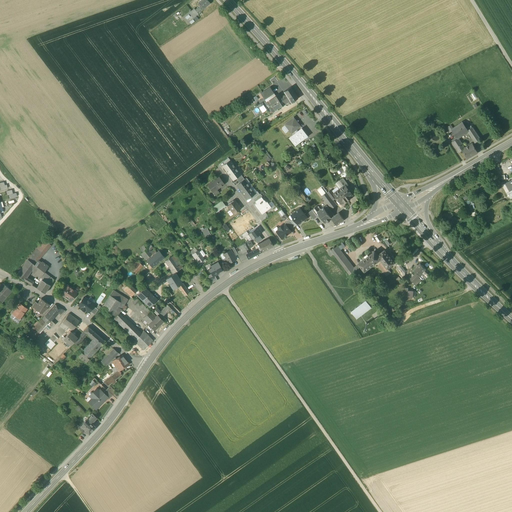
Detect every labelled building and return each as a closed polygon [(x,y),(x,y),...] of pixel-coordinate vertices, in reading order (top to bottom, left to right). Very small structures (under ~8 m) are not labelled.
[(200,0),(198,3),(200,6),(203,9),(210,3),(207,0),(200,0)] [(185,17),(191,24),(195,21),(189,14),(185,17)] [(260,93),(264,100),(274,93),(269,87),(260,93)] [(276,104),(283,100),(287,97),(294,92),(291,87),(283,92),(286,96),(285,96),(284,96),(283,96),(283,98),(282,98),(279,93),(275,96),(266,102),(270,108),(276,104)] [(294,92),(287,97),(288,99),(289,101),(291,103),(298,98),(294,92)] [(275,96),(274,93),(264,100),(266,102),(275,96)] [(276,104),(279,108),(285,104),(284,102),(283,100),(276,104)] [(262,103),(258,106),(262,113),(267,110),(262,103)] [(267,110),(270,114),(279,108),(276,104),(270,108),(267,110)] [(292,133),(294,131),(296,129),(300,126),(298,123),(298,120),(296,120),(294,117),(285,124),(286,125),(289,130),(292,133)] [(452,130),(457,138),(467,131),(467,130),(462,123),(452,130)] [(471,137),(475,143),(480,140),(472,127),(468,129),(473,136),(471,137)] [(302,128),(298,131),(295,133),(289,138),(295,146),(308,136),(302,128)] [(452,142),(459,152),(463,150),(464,149),(458,139),(452,142)] [(463,150),(467,158),(477,152),(472,144),(464,149),(463,150)] [(222,166),(228,173),(235,168),(230,161),(225,164),(222,166)] [(240,174),(235,168),(228,173),(233,180),(236,178),(240,175),(240,174)] [(219,177),(211,182),(216,189),(217,189),(224,184),(219,177)] [(345,185),(347,189),(350,187),(343,178),(339,181),(343,186),(345,185)] [(237,185),(242,192),(249,187),(244,180),(240,183),(237,185)] [(337,187),(339,190),(343,186),(339,181),(335,184),(336,185),(337,187)] [(219,193),(217,189),(216,189),(211,182),(207,185),(215,196),(219,193)] [(343,186),(339,190),(347,201),(349,200),(349,197),(352,195),(347,189),(345,185),(343,186)] [(254,194),(249,187),(242,192),(247,199),(250,197),(254,194)] [(317,191),(322,196),(325,193),(321,188),(317,191)] [(327,193),(333,200),(336,198),(333,194),(334,194),(331,191),(331,190),(327,193)] [(346,202),(347,201),(339,190),(334,194),(333,194),(336,198),(341,204),(344,201),(346,202)] [(250,197),(252,200),(253,199),(259,194),(257,191),(257,192),(254,194),(250,197)] [(322,196),(328,205),(333,200),(327,192),(325,193),(322,196)] [(264,201),(261,197),(255,202),(256,204),(254,205),(257,209),(258,209),(259,210),(258,211),(262,215),(271,208),(268,204),(267,202),(266,202),(264,200),(264,201)] [(328,205),(331,209),(337,205),(333,200),(328,205)] [(213,207),(216,213),(219,211),(225,206),(222,201),(213,207)] [(230,210),(233,214),(240,209),(234,201),(227,206),(230,210)] [(300,208),(292,214),(294,218),(293,219),(297,224),(303,220),(303,221),(307,218),(300,208)] [(329,219),(331,218),(326,211),(324,208),(323,208),(321,210),(317,212),(319,215),(325,223),(327,221),(327,222),(329,222),(330,221),(330,220),(329,219)] [(241,216),(245,221),(251,217),(247,210),(240,215),(241,216)] [(313,219),(317,217),(312,210),(308,212),(313,219)] [(339,213),(334,216),(331,218),(337,225),(341,222),(344,220),(339,213)] [(245,221),(241,216),(229,224),(239,237),(240,236),(241,235),(246,231),(252,228),(249,224),(248,225),(245,221)] [(290,230),(295,226),(290,221),(289,219),(284,223),(285,225),(285,224),(290,230)] [(276,232),(281,239),(291,232),(290,230),(285,224),(285,225),(283,226),(282,225),(277,228),(278,230),(276,232)] [(206,227),(201,230),(205,238),(210,235),(206,227)] [(248,234),(252,239),(254,238),(258,235),(261,233),(257,227),(248,234)] [(259,247),(262,252),(273,246),(269,238),(258,244),(259,247)] [(45,240),(24,265),(32,270),(40,276),(43,279),(42,280),(50,285),(54,279),(44,272),(49,267),(42,261),(41,263),(38,260),(51,245),(45,240)] [(251,241),(247,243),(249,247),(245,249),(246,250),(254,246),(251,241)] [(245,249),(243,245),(235,249),(237,254),(239,258),(244,256),(241,251),(245,249)] [(140,253),(146,261),(156,253),(150,246),(140,253)] [(333,254),(341,264),(345,261),(348,259),(338,246),(335,248),(333,250),(331,251),(333,254)] [(233,253),(235,256),(237,254),(235,249),(234,247),(229,249),(230,250),(232,254),(233,253)] [(248,254),(246,254),(248,259),(262,252),(259,247),(248,254)] [(196,250),(191,253),(199,264),(199,265),(204,262),(196,250)] [(223,260),(226,264),(235,259),(233,256),(235,256),(233,253),(232,254),(230,250),(223,254),(226,258),(223,260)] [(380,260),(382,263),(386,269),(387,268),(394,263),(384,250),(377,256),(380,260)] [(159,251),(156,253),(146,261),(152,268),(164,258),(159,251)] [(364,272),(380,260),(377,256),(374,252),(358,264),(359,264),(360,266),(364,272)] [(246,254),(244,256),(239,258),(242,263),(248,259),(246,254)] [(172,272),(173,274),(175,273),(182,268),(173,256),(166,261),(165,262),(166,262),(173,272),(172,272)] [(353,272),(360,266),(359,264),(354,268),(348,259),(345,261),(353,272)] [(129,269),(132,271),(140,263),(137,261),(129,269)] [(341,264),(349,275),(353,272),(345,261),(341,264)] [(211,274),(213,277),(215,276),(217,275),(217,274),(222,271),(218,262),(210,266),(211,267),(208,269),(211,274)] [(142,265),(140,263),(132,271),(134,274),(142,265)] [(388,270),(387,268),(386,269),(382,263),(377,266),(383,273),(388,270)] [(199,264),(198,265),(200,268),(194,271),(195,273),(196,274),(203,270),(199,265),(199,264)] [(416,273),(419,276),(419,275),(425,269),(420,264),(413,270),(416,273)] [(27,277),(32,270),(24,265),(17,275),(25,280),(27,277)] [(166,279),(170,284),(179,278),(175,273),(173,274),(166,279)] [(413,283),(418,278),(420,276),(419,275),(419,276),(416,273),(409,280),(413,283)] [(213,277),(211,274),(207,276),(212,283),(217,280),(215,276),(213,277)] [(173,290),(178,286),(182,283),(179,278),(170,284),(173,290)] [(50,285),(42,280),(41,281),(37,288),(45,293),(50,285)] [(122,287),(131,296),(136,290),(127,282),(122,287)] [(183,283),(182,283),(178,286),(181,291),(182,292),(184,296),(188,292),(189,292),(183,283)] [(0,301),(1,303),(12,291),(3,284),(0,286),(0,301)] [(64,291),(64,292),(62,295),(70,301),(77,292),(67,285),(63,290),(63,291),(64,291)] [(137,295),(143,301),(150,293),(145,287),(137,295)] [(114,290),(110,295),(124,305),(128,299),(114,290)] [(157,299),(150,293),(143,301),(150,307),(157,299)] [(119,312),(124,305),(110,295),(102,307),(116,316),(119,313),(119,312)] [(85,310),(89,312),(90,311),(93,306),(94,304),(84,297),(78,305),(82,307),(81,309),(84,311),(85,310)] [(34,308),(42,313),(50,304),(41,298),(38,303),(34,308)] [(351,311),(357,319),(371,308),(366,300),(351,311)] [(140,301),(136,306),(146,315),(150,311),(140,301)] [(389,306),(392,311),(396,309),(394,306),(397,304),(395,301),(389,306)] [(12,313),(20,318),(27,309),(19,303),(12,313)] [(42,318),(47,323),(51,328),(54,324),(55,325),(55,324),(51,321),(56,316),(55,315),(57,312),(60,315),(62,313),(64,310),(55,304),(47,313),(42,318)] [(161,318),(171,308),(168,305),(161,313),(160,312),(158,315),(161,318)] [(90,311),(95,315),(98,309),(93,306),(90,311)] [(143,318),(148,323),(156,316),(150,311),(146,315),(143,318)] [(20,318),(12,313),(10,316),(18,322),(21,319),(20,318)] [(68,327),(73,330),(79,321),(69,313),(62,323),(68,327)] [(124,318),(119,313),(116,316),(114,318),(136,340),(141,334),(124,318)] [(158,315),(157,315),(148,324),(154,330),(164,321),(161,318),(158,315)] [(42,318),(37,324),(43,329),(47,323),(42,318)] [(37,324),(34,327),(40,333),(43,329),(37,324)] [(33,340),(40,333),(34,327),(33,327),(26,334),(27,334),(29,336),(33,340)] [(84,331),(87,334),(93,339),(101,346),(105,341),(97,334),(88,327),(84,331)] [(68,343),(71,345),(77,338),(70,331),(65,337),(64,336),(61,339),(66,344),(68,343)] [(75,342),(78,345),(87,334),(84,331),(75,342)] [(144,331),(141,334),(136,340),(135,341),(143,350),(153,340),(144,331)] [(50,338),(54,342),(58,338),(54,334),(50,338)] [(22,340),(31,348),(34,344),(27,338),(25,336),(22,340)] [(56,344),(54,342),(50,338),(45,343),(51,349),(56,344)] [(93,339),(88,345),(92,348),(94,345),(99,349),(101,346),(93,339)] [(86,363),(99,349),(94,345),(92,348),(88,345),(78,356),(86,363)] [(108,365),(110,362),(114,358),(119,353),(114,349),(101,362),(105,367),(107,365),(108,365)] [(112,362),(115,366),(118,371),(129,364),(122,355),(116,359),(112,362)] [(117,371),(118,371),(115,366),(111,369),(114,373),(104,382),(108,386),(112,383),(113,385),(117,382),(115,380),(122,375),(119,371),(118,372),(117,371)] [(110,386),(107,389),(103,393),(108,397),(107,397),(109,399),(113,395),(116,392),(110,386)] [(88,402),(96,409),(100,405),(99,405),(104,400),(104,401),(107,397),(108,397),(103,393),(101,391),(100,392),(97,388),(93,393),(92,392),(91,392),(90,392),(89,393),(89,394),(89,395),(90,396),(92,398),(88,402)] [(84,430),(89,434),(96,427),(92,423),(97,418),(92,414),(81,426),(79,428),(82,431),(83,432),(84,430)]
